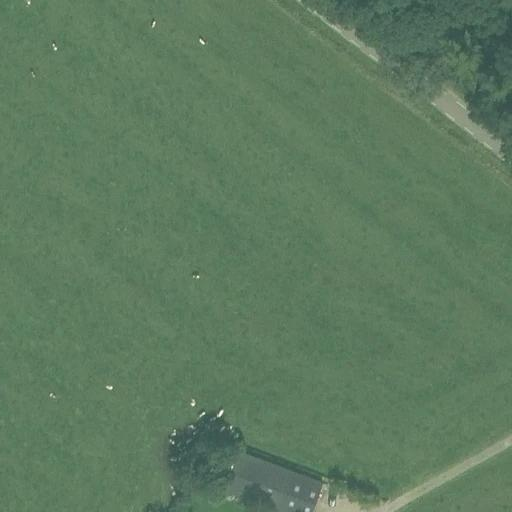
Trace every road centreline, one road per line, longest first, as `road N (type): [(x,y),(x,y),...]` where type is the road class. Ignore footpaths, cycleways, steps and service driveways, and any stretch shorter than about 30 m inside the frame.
road 1 (tertiary): [(511,149),(319,0)]
road 2 (unknown): [(511,443),(397,511)]
